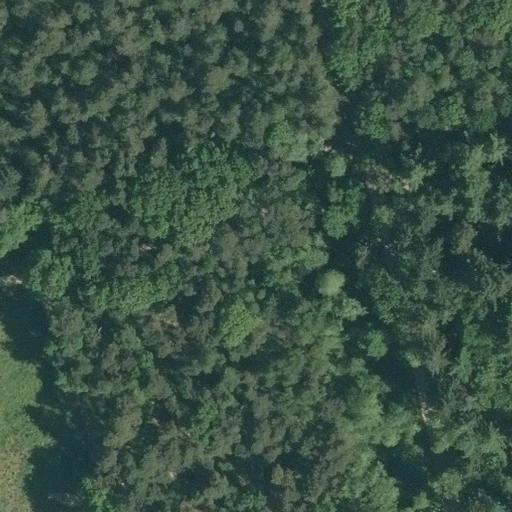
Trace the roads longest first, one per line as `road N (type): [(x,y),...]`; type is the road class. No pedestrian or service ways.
road 1 (track): [(448,511),(352,143)]
road 2 (track): [(0,228),(352,143)]
road 3 (track): [(352,143),(511,105)]
